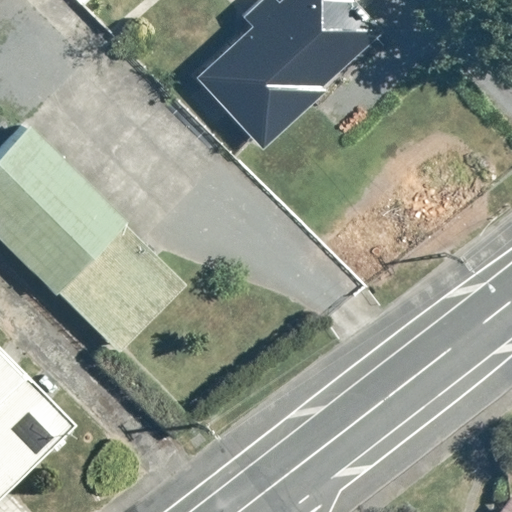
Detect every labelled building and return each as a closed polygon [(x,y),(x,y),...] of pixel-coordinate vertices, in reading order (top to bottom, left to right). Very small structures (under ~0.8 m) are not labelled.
[(88,0),(68,0),(77,10),(88,0)] [(360,0),(215,0),(185,29),(253,101),(360,0)] [(195,229),(35,58),(0,90),(0,187),(112,307),(195,229)] [(0,442),(35,410),(0,373),(0,442)] [(511,511),(511,495),(498,511),(511,511)]
